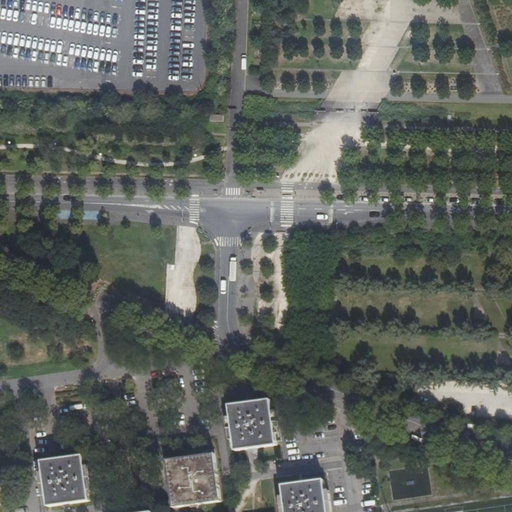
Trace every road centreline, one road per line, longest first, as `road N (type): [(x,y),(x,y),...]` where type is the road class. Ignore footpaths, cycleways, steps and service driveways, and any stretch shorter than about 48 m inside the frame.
road 1 (tertiary): [(232,208),(233,344),(249,357),(511,456)]
road 2 (secondary): [(232,208),(511,214)]
road 3 (secondary): [(0,201),(232,208)]
